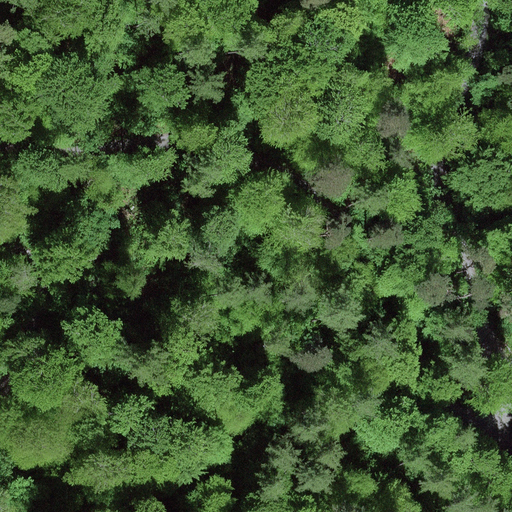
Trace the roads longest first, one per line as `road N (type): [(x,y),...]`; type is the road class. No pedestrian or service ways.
road 1 (track): [(480,0),(477,41),(437,153),(437,175),(474,303),(505,375),(506,396),(490,421),(473,424),(447,412),(342,234),(321,205),(271,168),(200,145),(31,154),(0,145)]
road 2 (track): [(0,244),(25,263),(37,296),(0,395)]
